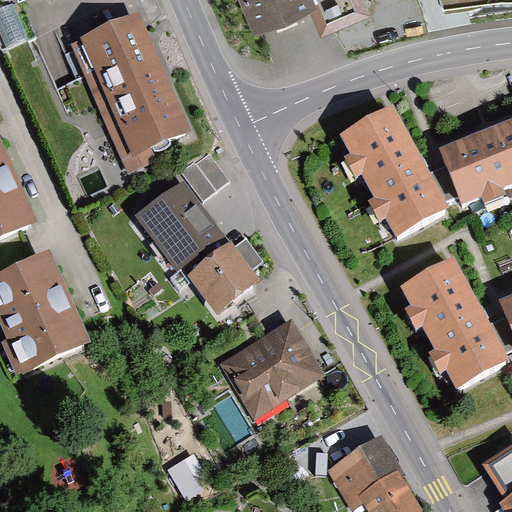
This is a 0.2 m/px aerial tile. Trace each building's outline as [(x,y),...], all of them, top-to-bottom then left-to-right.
[(237,0),(252,36),(312,13),(321,35),(370,16),(364,0),(237,0)] [(14,4),(0,10),(0,29),(9,48),(30,38),(14,4)] [(127,25),(68,51),(121,170),(180,144),(127,25)] [(386,121),(336,147),(389,246),(439,220),(386,121)] [(511,131),(433,162),(454,216),(511,193),(511,131)] [(0,150),(0,249),(37,233),(0,150)] [(208,152),(182,173),(206,202),(232,180),(208,152)] [(181,192),(143,222),(218,316),(255,287),(181,192)] [(49,261),(0,282),(0,328),(22,378),(88,349),(49,261)] [(448,275),(399,302),(451,400),(501,374),(448,275)] [(511,306),(491,315),(511,368),(511,306)] [(289,333),(224,369),(253,424),(319,388),(289,333)] [(405,511),(371,450),(328,474),(349,511),(357,511),(359,511),(405,511)] [(188,500),(204,490),(186,459),(169,468),(188,500)] [(511,511),(511,459),(474,484),(492,511),(511,511)]
